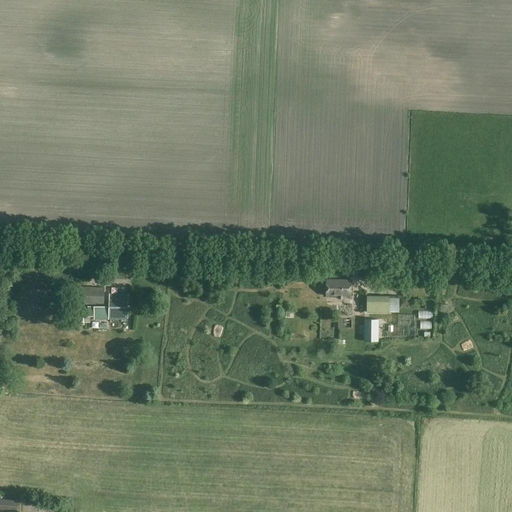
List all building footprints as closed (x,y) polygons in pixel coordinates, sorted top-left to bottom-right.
[(351,296),(351,281),(326,280),(325,296),(351,296)] [(103,304),(104,288),(79,287),(78,303),(103,304)] [(109,307),(93,306),(87,306),(87,316),(94,317),(94,318),(103,318),(103,320),(110,320),(110,319),(127,320),(128,294),(109,294),(109,307)] [(367,296),(367,312),(366,312),(389,313),(389,296),(367,296)] [(338,329),(352,329),(352,319),(338,319),(338,329)] [(364,319),(364,341),(378,342),(378,319),(364,319)] [(17,501),(0,499),(0,509),(16,511),(17,501)]
